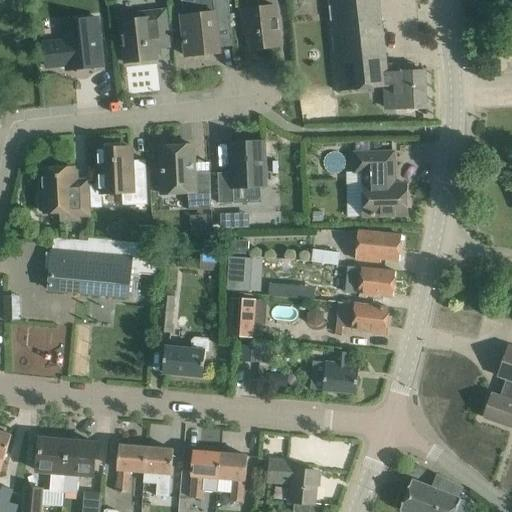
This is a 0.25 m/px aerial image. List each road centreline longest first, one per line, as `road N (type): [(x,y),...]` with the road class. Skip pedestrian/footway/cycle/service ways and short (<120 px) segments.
road 1 (tertiary): [(381,438),(442,202),(451,82),(444,0)]
road 2 (residential): [(381,438),(0,387)]
road 3 (residential): [(0,209),(15,150),(34,128),(249,102)]
road 4 (residential): [(506,511),(440,454),(381,438)]
